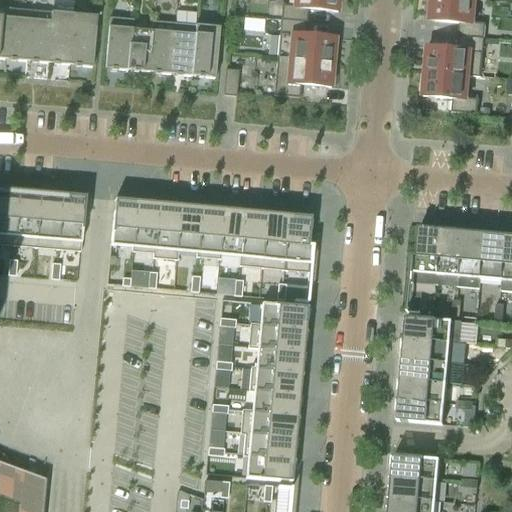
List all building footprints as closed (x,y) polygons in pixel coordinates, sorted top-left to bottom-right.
[(336,13),(337,0),(293,0),(293,7),(281,6),(280,21),(306,24),(307,11),(336,13)] [(473,24),(475,1),(467,0),(431,0),(429,22),(459,25),(458,38),(484,40),(485,25),(473,24)] [(0,60),(5,61),(9,10),(7,10),(6,19),(0,18),(0,60)] [(26,63),(30,12),(9,10),(5,61),(26,63)] [(48,65),(52,14),(30,12),(26,63),(48,65)] [(70,67),(74,16),(52,14),(48,65),(70,67)] [(91,69),(96,18),(74,16),(70,67),(91,69)] [(126,72),(131,21),(109,19),(104,70),(126,72)] [(262,33),(263,22),(243,20),(242,32),(262,33)] [(148,74),(153,23),(151,23),(151,32),(132,31),(133,21),(131,21),(126,72),(148,74)] [(304,37),(306,24),(280,21),(276,59),(332,64),(334,40),(304,37)] [(171,76),(175,25),(153,23),(148,74),(171,76)] [(192,78),(196,27),(175,25),(171,76),(192,78)] [(214,80),(219,29),(196,27),(192,78),(214,80)] [(480,79),(484,40),(458,38),(457,51),(427,48),(425,73),(468,77),(468,78),(480,79)] [(330,89),(332,64),(276,59),(273,97),(299,100),(300,86),(330,89)] [(225,71),(223,97),(235,98),(236,98),(236,95),(238,72),(227,71),(225,71)] [(466,99),(468,78),(468,77),(425,73),(422,98),(452,100),(451,113),(477,116),(478,100),(466,99)] [(0,246),(13,248),(18,193),(18,192),(0,190),(0,246)] [(18,193),(13,248),(35,250),(40,194),(19,193),(18,193)] [(40,194),(35,250),(56,252),(61,196),(41,195),(40,194)] [(61,196),(56,252),(79,254),(84,199),(84,198),(83,198),(62,196),(61,196)] [(114,201),(110,247),(131,249),(132,249),(136,203),(114,201)] [(131,251),(130,254),(132,254),(152,256),(153,256),(158,205),(157,205),(137,203),(136,203),(132,249),(131,249),(131,251)] [(152,256),(152,260),(153,260),(175,262),(176,263),(177,253),(175,253),(180,207),(179,207),(159,205),(158,205),(153,256),(152,256)] [(180,207),(175,253),(177,253),(195,255),(197,255),(201,209),(200,209),(180,207)] [(195,255),(195,259),(196,260),(218,262),(219,262),(220,257),(218,257),(223,211),(222,211),(202,209),(201,209),(197,255),(195,255)] [(223,211),(218,257),(220,257),(238,259),(240,259),(244,213),(243,213),(223,211)] [(238,259),(238,268),(239,268),(261,270),(266,215),(265,215),(245,213),(244,213),(240,259),(238,259)] [(266,215),(261,270),(282,272),(287,217),(286,217),(266,215)] [(287,217),(282,272),(308,275),(309,275),(310,265),(312,247),(307,247),(310,219),(309,219),(308,219),(288,217),(287,217)] [(412,256),(409,284),(436,287),(441,231),(419,229),(416,257),(412,256)] [(441,231),(436,287),(458,289),(463,233),(441,231)] [(463,233),(458,289),(479,291),(480,281),(485,235),(463,233)] [(485,235),(480,281),(502,283),(506,237),(485,235)] [(502,283),(501,293),(511,293),(511,237),(506,237),(502,283)] [(8,262),(8,270),(15,270),(16,262),(12,262),(8,262)] [(51,266),(50,273),(58,274),(59,266),(55,266),(51,266)] [(8,270),(7,278),(15,278),(15,270),(8,270)] [(50,273),(50,281),(58,282),(58,274),(50,273)] [(148,274),(147,282),(155,283),(156,275),(148,274)] [(191,278),(190,286),(198,287),(199,279),(195,279),(191,278)] [(122,280),(121,288),(129,289),(129,281),(122,280)] [(147,282),(146,290),(154,291),(155,283),(147,282)] [(234,282),(233,290),(241,291),(242,283),(238,282),(234,282)] [(190,286),(189,294),(197,295),(198,287),(190,286)] [(277,286),(276,294),(284,295),(285,287),(277,286)] [(233,290),(232,298),(240,299),(241,291),(233,290)] [(126,362),(130,294),(110,293),(108,320),(122,321),(119,362),(126,362)] [(276,294),(275,302),(283,303),(284,295),(276,294)] [(460,311),(461,303),(452,302),(452,310),(460,311)] [(258,327),(258,328),(304,332),(306,311),(306,310),(306,309),(260,305),(258,327)] [(434,315),(435,307),(426,306),(426,314),(434,315)] [(503,315),(504,307),(495,306),(495,314),(503,315)] [(459,319),(460,311),(452,310),(451,318),(459,319)] [(502,323),(503,315),(495,314),(494,322),(502,323)] [(460,345),(461,325),(462,324),(406,319),(404,340),(450,345),(460,345)] [(219,320),(218,328),(226,329),(227,321),(219,320)] [(227,321),(226,329),(234,330),(234,326),(235,322),(227,321)] [(247,349),(247,350),(256,351),(256,350),(302,354),(302,353),(304,333),(304,332),(258,328),(258,327),(249,326),(249,327),(247,349)] [(448,365),(450,345),(404,340),(402,361),(448,365)] [(255,370),(254,371),(300,375),(302,354),(256,350),(256,351),(255,370)] [(446,385),(448,365),(402,361),(400,381),(446,385)] [(482,372),(482,364),(474,363),(474,371),(482,372)] [(215,364),(214,371),(222,372),(223,364),(215,364)] [(223,364),(222,372),(230,373),(230,369),(231,365),(223,364)] [(490,372),(490,364),(482,364),(482,372),(490,372)] [(248,392),(248,394),(252,394),(252,393),(298,397),(298,396),(300,376),(300,375),(254,371),(255,370),(250,369),(250,371),(248,392)] [(123,372),(100,370),(94,463),(118,465),(123,372)] [(444,405),(446,385),(400,381),(399,401),(444,405)] [(251,413),(250,414),(296,418),(298,397),(252,393),(252,394),(251,413)] [(442,427),(444,405),(399,401),(397,423),(442,427)] [(464,411),(465,403),(457,402),(456,410),(464,411)] [(472,412),(473,404),(465,403),(464,411),(472,412)] [(211,407),(210,414),(218,415),(219,407),(211,407)] [(219,407),(218,415),(226,416),(227,412),(227,408),(219,407)] [(239,435),(239,436),(244,437),(244,435),(294,440),(294,439),(296,419),(296,418),(250,414),(251,413),(241,412),(241,413),(239,435)] [(242,457),(242,458),(246,459),(247,457),(292,461),(294,440),(244,435),(244,437),(242,457)] [(207,449),(206,457),(214,458),(215,450),(207,449)] [(215,450),(214,458),(222,459),(223,455),(223,451),(215,450)] [(0,511),(42,511),(45,481),(46,471),(41,469),(0,454),(0,511)] [(246,459),(245,480),(290,484),(292,462),(292,461),(247,457),(246,459)] [(437,482),(439,461),(394,457),(392,478),(437,482)] [(464,464),(462,478),(476,479),(477,466),(464,464)] [(435,503),(437,482),(392,478),(390,499),(435,503)] [(469,489),(470,481),(461,481),(461,489),(469,489)] [(477,490),(478,482),(470,481),(469,489),(477,490)] [(204,482),(203,493),(219,494),(219,492),(220,484),(204,482)] [(220,484),(219,492),(227,492),(228,484),(220,484)] [(263,488),(262,496),(270,496),(271,488),(263,488)] [(276,490),(274,511),(285,511),(288,491),(276,490)] [(219,492),(219,500),(227,500),(227,492),(219,492)] [(262,496),(262,503),(267,504),(270,504),(270,496),(262,496)] [(434,511),(435,503),(390,499),(388,511),(434,511)] [(179,502),(178,510),(186,511),(187,503),(179,502)]
